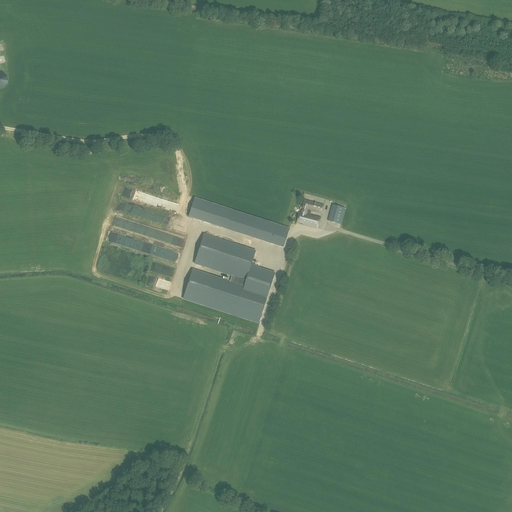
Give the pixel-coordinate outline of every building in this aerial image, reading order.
[(289,228),(194,198),(187,217),(283,247),(289,228)] [(301,213),(300,213),(297,223),(302,224),(302,225),(317,230),(320,218),(310,216),(311,212),(321,214),(324,206),(304,201),(301,213)] [(341,225),(345,209),(332,205),(328,221),(341,225)] [(346,217),(344,228),(356,229),(358,219),(346,217)] [(192,270),(182,299),(259,323),(273,278),(270,272),(258,268),(258,266),(251,264),(255,252),(203,235),(194,263),(232,276),(230,282),(192,270)] [(316,275),(323,240),(303,236),(297,269),(304,270),(303,273),(316,275)]
